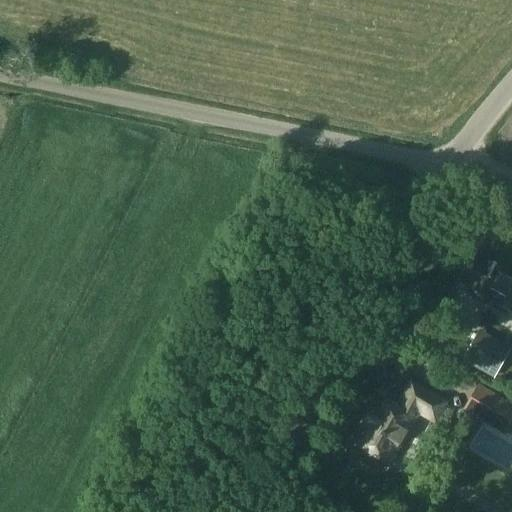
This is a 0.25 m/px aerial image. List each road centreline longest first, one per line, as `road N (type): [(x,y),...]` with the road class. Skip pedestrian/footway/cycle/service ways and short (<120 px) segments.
road 1 (unclassified): [(444,164),(0,73)]
road 2 (unclassified): [(256,511),(444,164)]
